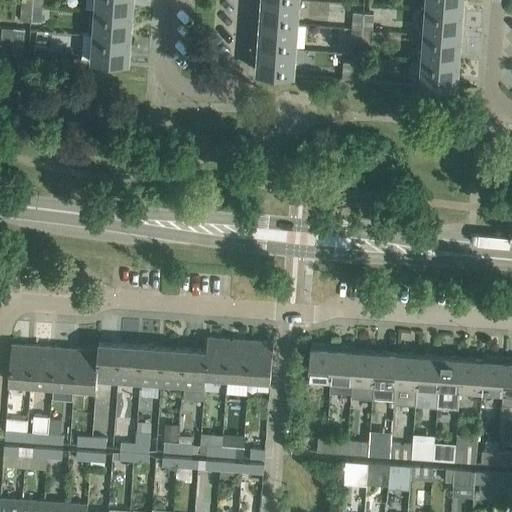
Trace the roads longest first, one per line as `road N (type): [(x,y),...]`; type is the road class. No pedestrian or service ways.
road 1 (residential): [(0,385),(4,322),(13,306),(29,303),(79,309),(118,300),(511,322)]
road 2 (secondary): [(235,232),(0,205)]
road 3 (residential): [(167,0),(169,80),(210,91),(227,86),(240,62),(244,0)]
road 4 (secondary): [(511,257),(369,245)]
road 5 (secondary): [(369,245),(328,227),(269,222),(235,232)]
road 6 (secondary): [(235,232),(267,247),(325,254),(369,245)]
road 7 (residential): [(497,0),(491,84),(511,112)]
